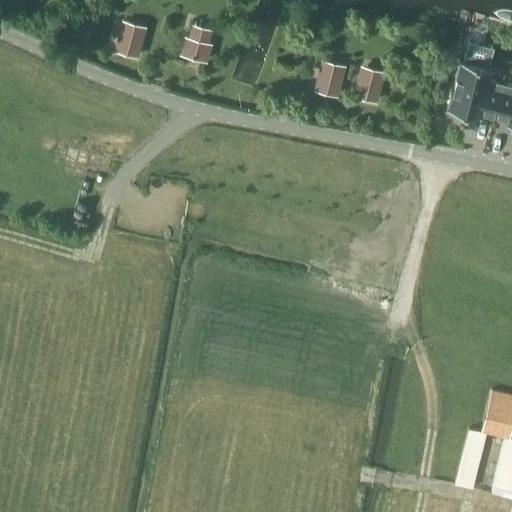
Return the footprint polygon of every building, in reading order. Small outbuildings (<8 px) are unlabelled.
[(121,18),(113,49),(138,56),(146,24),(121,18)] [(184,34),(179,53),(207,61),(213,42),(208,40),(212,28),(192,22),(188,35),(184,34)] [(320,57),(312,88),(337,95),(345,63),(320,57)] [(459,61),(447,110),(478,118),(479,114),(493,117),(501,85),(487,81),(490,69),(487,68),(488,64),(464,57),(463,62),(459,61)] [(359,63),(352,94),(377,100),(385,69),(359,63)] [(511,87),(501,85),(493,117),(506,121),(505,125),(511,126),(511,87)] [(114,164),(72,151),(66,170),(108,183),(114,164)] [(511,392),(492,388),(482,429),(510,435),(511,426),(511,392)]
